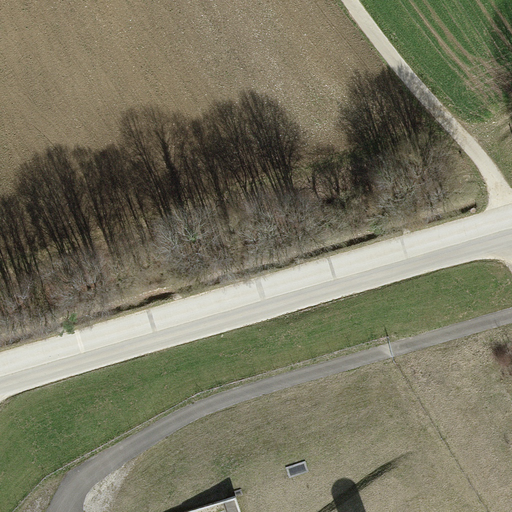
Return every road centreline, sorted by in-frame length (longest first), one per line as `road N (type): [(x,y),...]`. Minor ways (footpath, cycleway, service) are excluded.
road 1 (trunk): [(348,0),(426,511)]
road 2 (track): [(511,209),(488,168),(348,0)]
